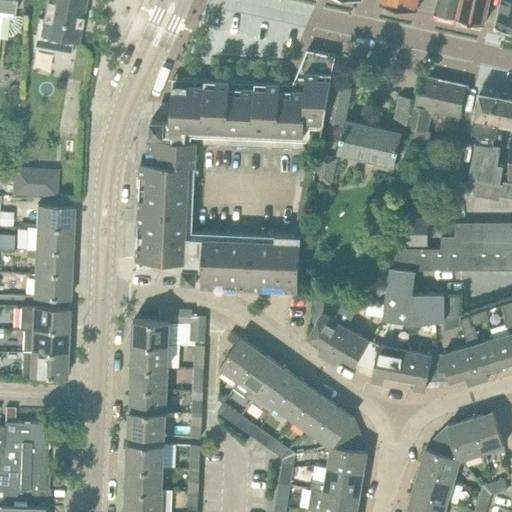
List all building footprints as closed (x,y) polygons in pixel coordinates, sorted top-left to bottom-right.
[(0,0),(0,37),(9,38),(12,14),(13,0),(0,0)] [(39,17),(33,47),(71,54),(73,40),(78,41),(85,0),(47,0),(44,18),(39,17)] [(380,0),(380,4),(416,10),(418,0),(380,0)] [(437,0),(434,13),(456,18),(460,0),(437,0)] [(460,0),(456,18),(485,24),(489,0),(460,0)] [(511,0),(501,0),(500,7),(495,26),(511,29),(511,0)] [(293,82),(223,79),(205,78),(205,79),(190,78),(173,77),(172,102),(161,102),(157,119),(152,118),(151,138),(197,140),(197,143),(304,148),(305,133),(322,133),(331,82),(336,55),(308,48),(293,82)] [(422,75),(406,151),(425,155),(430,131),(428,131),(431,115),(433,116),(435,110),(461,115),(466,89),(467,85),(442,79),(422,75)] [(331,82),(322,133),(322,137),(340,142),(338,150),(394,163),(402,128),(392,126),(391,129),(360,122),(364,105),(352,102),(351,104),(347,103),(351,87),(331,82)] [(511,97),(480,91),(474,128),(478,129),(469,179),(479,180),(476,195),(500,199),(503,184),(499,183),(502,164),(497,163),(503,132),(496,131),(498,121),(511,123),(511,97)] [(408,126),(409,126),(413,104),(411,104),(412,97),(400,95),(394,121),(408,124),(408,126)] [(196,165),(197,143),(197,140),(151,138),(148,137),(147,161),(141,161),(137,258),(166,260),(166,270),(183,274),(182,280),(202,280),(202,285),(281,289),(298,289),(301,241),(282,240),(262,239),(187,235),(190,165),(196,165)] [(456,141),(447,140),(444,157),(453,159),(456,141)] [(315,180),(332,184),(338,157),(321,153),(315,180)] [(16,169),(14,194),(58,197),(59,171),(16,169)] [(73,205),(37,203),(36,227),(72,228),(73,205)] [(398,243),(418,243),(428,243),(428,217),(398,216),(398,243)] [(442,235),(442,248),(458,247),(511,246),(511,221),(455,222),(455,235),(442,235)] [(72,228),(36,227),(35,250),(71,252),(72,228)] [(511,247),(458,247),(391,249),(388,269),(416,269),(511,268),(511,247)] [(71,252),(35,250),(34,271),(70,273),(71,252)] [(413,291),(416,269),(388,269),(382,316),(407,319),(407,322),(443,316),(444,314),(459,313),(459,295),(445,295),(445,290),(413,291)] [(70,273),(34,271),(33,296),(69,297),(70,273)] [(315,300),(312,328),(313,328),(309,335),(323,344),(319,351),(326,356),(345,326),(351,317),(343,313),(338,321),(323,312),(323,301),(315,300)] [(511,312),(509,302),(502,305),(505,317),(504,320),(506,326),(508,326),(510,332),(492,337),(501,364),(511,360),(511,312)] [(69,307),(21,305),(19,328),(68,330),(69,307)] [(205,344),(206,315),(192,314),(192,309),(161,307),(160,319),(134,318),(133,342),(169,343),(195,344),(205,344)] [(469,314),(473,324),(488,320),(486,310),(469,314)] [(478,342),(469,314),(458,318),(467,345),(479,380),(489,376),(487,368),(501,364),(492,337),(478,342)] [(368,339),(345,326),(326,356),(337,362),(341,355),(363,366),(367,356),(360,353),(368,339)] [(32,329),(31,352),(67,353),(68,330),(32,329)] [(233,330),(227,338),(235,343),(220,365),(239,379),(258,348),(233,330)] [(169,343),(133,342),(132,365),(168,366),(169,343)] [(374,358),(367,356),(363,366),(374,370),(372,379),(383,381),(385,372),(400,375),(405,348),(377,343),(374,358)] [(205,344),(195,344),(194,367),(204,367),(205,344)] [(479,380),(467,345),(442,353),(443,354),(437,355),(438,369),(437,369),(438,370),(439,380),(451,379),(466,374),(469,383),(479,380)] [(258,348),(239,379),(233,388),(251,401),(257,391),(277,362),(258,348)] [(405,348),(400,375),(416,378),(414,387),(425,389),(427,381),(439,380),(438,370),(437,369),(429,369),(432,353),(405,348)] [(67,353),(31,352),(30,375),(66,377),(67,353)] [(296,375),(277,362),(251,401),(269,413),(296,375)] [(168,366),(132,365),(131,387),(167,388),(168,366)] [(204,367),(194,367),(193,390),(203,390),(204,367)] [(315,388),(296,375),(269,413),(270,414),(276,405),(295,418),(315,388)] [(167,388),(131,387),(130,410),(166,412),(167,388)] [(332,401),(315,388),(295,418),(313,432),(332,401)] [(203,390),(193,390),(192,413),(202,413),(203,390)] [(353,416),(332,401),(313,432),(332,445),(353,416)] [(224,402),(223,402),(218,410),(235,423),(242,414),(232,407),(224,402)] [(166,412),(130,410),(129,433),(165,435),(166,412)] [(504,444),(493,410),(470,417),(481,451),(504,444)] [(202,413),(192,413),(191,436),(201,436),(202,413)] [(260,427),(242,414),(235,423),(254,436),(260,427)] [(367,449),(353,416),(332,445),(328,467),(363,472),(367,449)] [(481,451),(470,417),(449,424),(426,446),(461,458),(481,451)] [(0,423),(0,511),(47,511),(49,422),(5,420),(4,424),(0,423)] [(277,439),(260,427),(254,436),(270,448),(277,439)] [(284,444),(277,439),(270,448),(278,453),(284,444)] [(165,443),(129,441),(128,464),(164,466),(165,443)] [(200,444),(191,444),(190,457),(190,467),(199,468),(200,444)] [(284,444),(278,453),(284,457),(295,452),(284,444)] [(461,458),(426,446),(420,468),(453,478),(455,479),(461,458)] [(293,466),(295,452),(284,457),(282,465),(292,466),(293,466)] [(164,466),(128,464),(127,487),(163,489),(164,466)] [(292,466),(282,465),(279,482),(290,484),(293,466),(292,466)] [(199,468),(190,467),(189,490),(198,490),(199,468)] [(363,472),(328,467),(325,481),(314,479),(312,487),(360,495),(363,472)] [(453,478),(420,468),(413,490),(448,500),(455,479),(453,478)] [(507,488),(504,478),(496,480),(499,490),(507,488)] [(499,490),(496,480),(484,484),(491,493),(499,490)] [(290,484),(279,482),(276,504),(286,506),(290,484)] [(491,493),(484,484),(483,484),(480,496),(490,499),(491,493)] [(163,489),(127,487),(125,510),(162,511),(163,489)] [(356,511),(360,495),(312,487),(308,509),(324,511),(356,511)] [(197,511),(198,490),(189,490),(188,511),(197,511)] [(444,511),(448,500),(413,490),(406,511),(407,511),(444,511)] [(485,511),(490,499),(480,496),(476,509),(485,511)]
